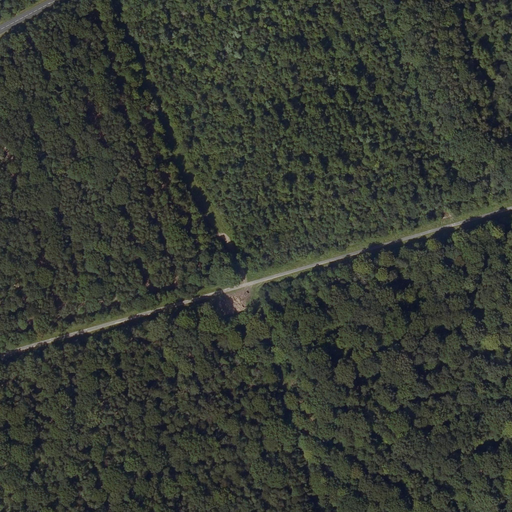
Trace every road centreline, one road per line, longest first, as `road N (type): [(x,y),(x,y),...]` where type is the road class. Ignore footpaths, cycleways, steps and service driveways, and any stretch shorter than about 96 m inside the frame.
road 1 (track): [(114,0),(190,175),(252,282)]
road 2 (track): [(511,207),(252,282)]
road 3 (track): [(252,282),(0,354)]
road 4 (track): [(252,282),(319,511)]
